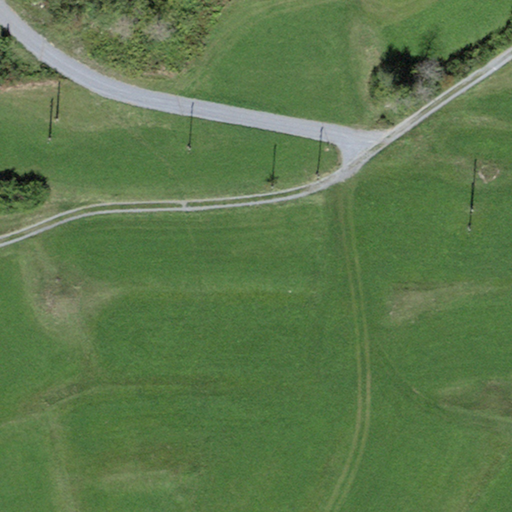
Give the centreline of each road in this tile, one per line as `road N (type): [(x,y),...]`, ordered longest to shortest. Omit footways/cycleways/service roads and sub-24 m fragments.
road 1 (track): [(0,0),(74,59),(151,86),(359,129),(422,121)]
road 2 (track): [(0,236),(95,209),(295,192),(422,121)]
